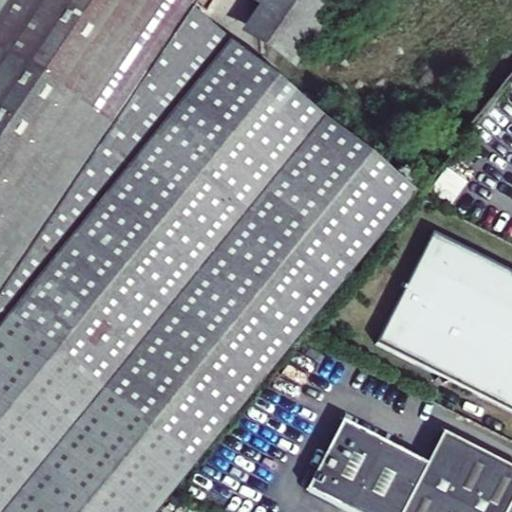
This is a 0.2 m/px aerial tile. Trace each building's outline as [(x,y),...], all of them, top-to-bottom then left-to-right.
[(0,0),(0,297),(51,221),(188,18),(192,12),(199,0),(0,0)] [(245,0),(231,21),(290,60),(330,0),(245,0)] [(0,511),(164,511),(174,501),(304,337),(412,199),(433,174),(192,12),(188,18),(51,221),(0,297),(0,511)] [(511,273),(434,233),(377,344),(511,409),(511,273)] [(497,511),(511,482),(511,464),(436,426),(420,457),(335,414),(301,482),(359,511),(497,511)] [(511,511),(511,482),(497,511),(511,511)]
